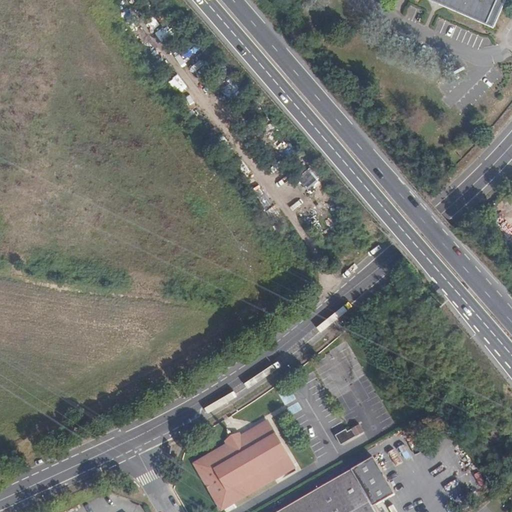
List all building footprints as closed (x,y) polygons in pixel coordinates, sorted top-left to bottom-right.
[(434,0),(494,27),(506,0),(434,0)] [(298,178),(311,196),(324,186),(310,168),(298,178)] [(220,511),(293,469),(266,422),(240,438),(227,445),(194,464),(220,511)] [(350,439),(363,432),(359,425),(346,432),(350,439)] [(346,432),(336,438),(340,445),(350,439),(346,432)] [(225,442),(227,445),(240,438),(238,434),(225,442)] [(383,511),(379,504),(394,495),(372,458),(279,511),(383,511)]
